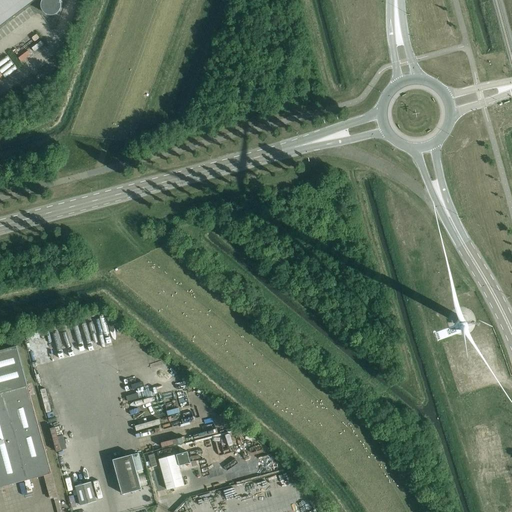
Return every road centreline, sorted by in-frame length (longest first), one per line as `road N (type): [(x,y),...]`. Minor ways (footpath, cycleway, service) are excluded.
road 1 (tertiary): [(0,226),(310,142)]
road 2 (tertiary): [(511,333),(446,208)]
